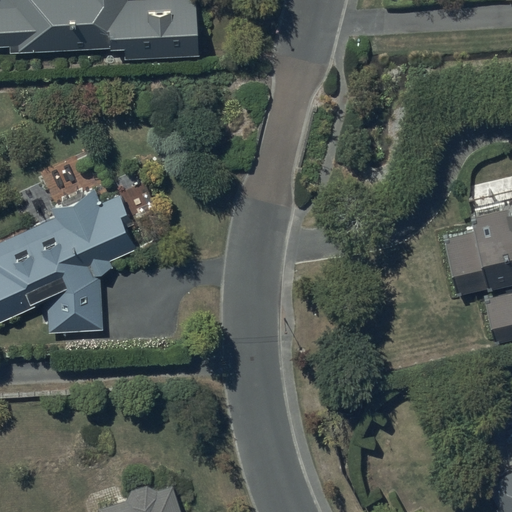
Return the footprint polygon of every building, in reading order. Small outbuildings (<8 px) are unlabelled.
[(0,0),(0,39),(26,39),(26,46),(205,45),(205,0),(0,0)] [(58,208),(61,213),(0,240),(0,319),(55,294),(55,324),(105,324),(105,271),(120,263),(118,258),(147,242),(119,190),(108,196),(101,184),(58,208)] [(511,206),(476,216),(480,230),(448,238),(464,294),(486,288),(499,339),(511,335),(511,206)] [(511,511),(511,469),(490,481),(507,511),(511,511)] [(187,511),(179,485),(161,490),(158,481),(137,488),(139,494),(104,505),(106,511),(187,511)]
